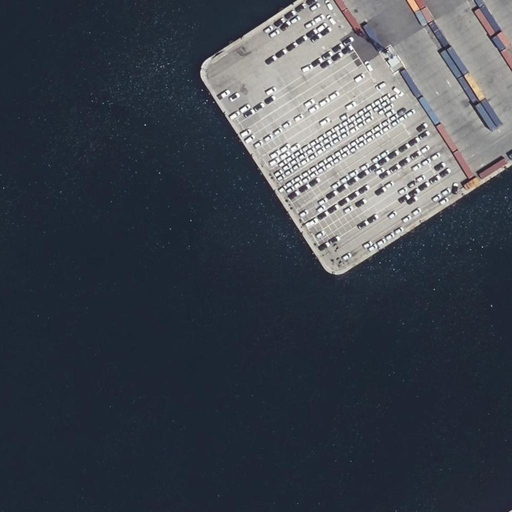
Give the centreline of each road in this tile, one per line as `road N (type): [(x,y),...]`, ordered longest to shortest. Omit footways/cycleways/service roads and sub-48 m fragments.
road 1 (unknown): [(479,147),(444,179),(328,13),(356,0)]
road 2 (unknown): [(436,0),(511,117)]
